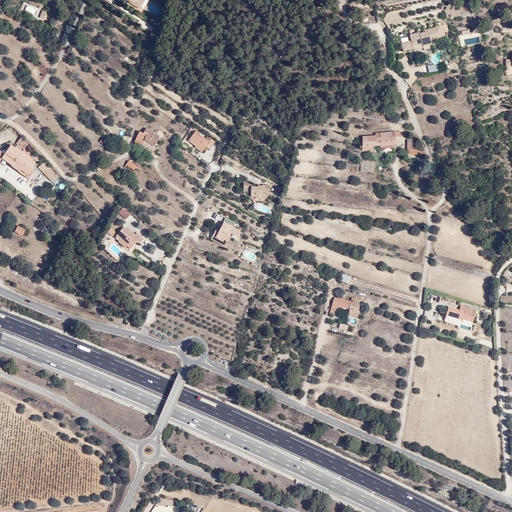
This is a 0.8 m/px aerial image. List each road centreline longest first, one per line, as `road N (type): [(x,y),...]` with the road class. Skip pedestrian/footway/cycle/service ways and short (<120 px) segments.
road 1 (motorway): [(430,511),(0,319)]
road 2 (motorway): [(0,339),(390,511)]
road 3 (unclassified): [(203,359),(507,499)]
road 4 (unclassified): [(507,499),(495,287),(511,260)]
road 5 (unclassified): [(141,337),(218,163)]
road 6 (unclassified): [(141,447),(0,374)]
road 7 (unclassified): [(0,289),(141,337)]
road 8 (unclassified): [(293,511),(157,453)]
